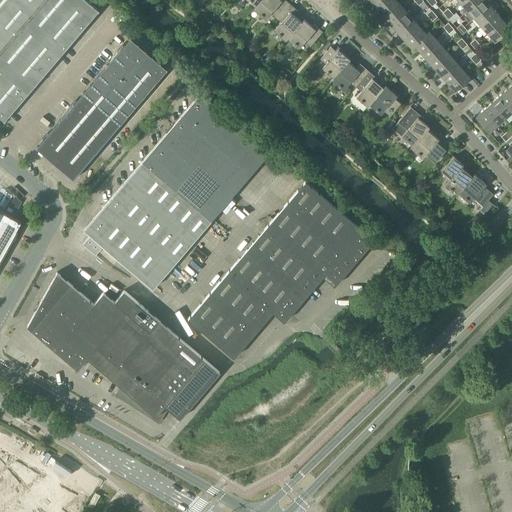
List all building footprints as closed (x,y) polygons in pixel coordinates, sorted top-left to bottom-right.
[(0,0),(0,116),(4,120),(44,72),(98,9),(88,0),(0,0)] [(261,0),(249,0),(256,6),(254,8),(254,9),(257,6),(261,0)] [(276,17),(289,2),(286,0),(261,0),(257,6),(254,9),(266,18),(271,12),(276,17)] [(371,0),(371,1),(378,8),(387,0),(371,0)] [(387,0),(378,8),(384,16),(399,3),(397,0),(387,0)] [(468,10),(479,0),(464,0),(461,3),(468,10)] [(475,18),(490,5),(485,0),(479,0),(468,10),(475,18)] [(302,21),(304,18),(302,20),(291,11),(295,6),(289,2),(276,17),(281,21),(274,29),(286,39),(288,37),(302,21)] [(399,3),(384,16),(391,23),(406,10),(399,3)] [(482,26),(497,12),(490,5),(475,18),(482,26)] [(406,10),(391,23),(398,31),(413,18),(406,10)] [(488,34),(504,20),(497,12),(482,26),(488,33),(488,34)] [(288,37),(286,39),(288,38),(299,47),(305,41),(310,46),(323,31),(317,26),(316,28),(304,18),(302,21),(288,37)] [(413,18),(398,31),(404,39),(420,25),(413,18)] [(504,20),(488,34),(495,41),(510,27),(504,20)] [(420,25),(404,39),(412,47),(414,44),(426,33),(420,25)] [(426,33),(414,44),(421,52),(437,39),(429,30),(426,33)] [(83,92),(120,123),(163,72),(167,68),(130,36),(99,72),(83,92)] [(437,39),(421,52),(428,60),(444,46),(437,39)] [(333,77),(348,59),(350,57),(338,47),(336,49),(331,45),(320,58),(325,62),(322,66),(328,72),(333,77)] [(444,46),(428,60),(435,68),(451,54),(444,46)] [(451,54),(435,68),(442,75),(457,62),(451,54)] [(366,72),(369,70),(363,65),(359,69),(348,59),(333,77),(332,78),(343,88),(350,80),(355,85),(366,72)] [(457,62),(442,75),(449,83),(464,69),(457,62)] [(464,69),(449,83),(455,90),(471,77),(464,69)] [(367,105),(386,85),(385,84),(383,86),(372,77),(374,75),(371,72),(369,70),(366,72),(355,85),(360,90),(356,95),(367,105)] [(285,81),(289,77),(281,71),(278,75),(285,81)] [(386,85),(367,105),(368,105),(369,103),(381,113),(384,109),(390,113),(400,101),(395,96),(397,94),(386,85)] [(511,111),(511,95),(506,89),(499,96),(511,111)] [(73,179),(120,123),(83,92),(36,147),(73,179)] [(142,161),(211,219),(270,151),(201,92),(142,161)] [(504,118),(511,111),(499,96),(491,103),(504,118)] [(497,124),(504,118),(491,103),(483,109),(497,124)] [(427,129),(429,126),(417,117),(419,114),(410,106),(392,127),(412,145),(410,147),(411,147),(427,129)] [(489,131),(497,124),(483,109),(475,116),(488,130),(489,131)] [(411,147),(410,147),(422,157),(426,153),(435,161),(445,149),(436,141),(438,139),(427,129),(429,127),(429,126),(427,129),(411,147)] [(473,176),(475,174),(475,173),(473,175),(462,166),(463,164),(454,156),(441,171),(450,178),(445,185),(456,194),(458,192),(473,176)] [(153,288),(211,219),(142,161),(84,229),(90,234),(82,243),(94,254),(102,245),(153,288)] [(458,192),(456,194),(456,195),(458,192),(470,202),(473,198),(482,205),(480,208),(485,212),(493,203),(488,199),(493,194),(484,186),(486,183),(475,174),(473,176),(458,192)] [(227,271),(273,311),(284,321),(323,276),(334,285),(374,239),(305,181),(227,271)] [(0,258),(21,222),(18,221),(12,217),(6,214),(0,210),(0,258)] [(477,224),(482,219),(477,214),(472,219),(477,224)] [(234,356),(273,311),(227,271),(188,317),(234,356)] [(57,272),(27,325),(77,368),(135,299),(124,290),(114,301),(103,292),(93,303),(57,272)] [(135,299),(77,368),(87,357),(122,386),(117,392),(156,419),(162,411),(160,410),(164,405),(179,418),(219,371),(135,299)] [(0,448),(0,511),(66,511),(64,510),(81,494),(0,448)] [(93,508),(100,495),(99,494),(97,493),(95,492),(88,505),(93,508)]
